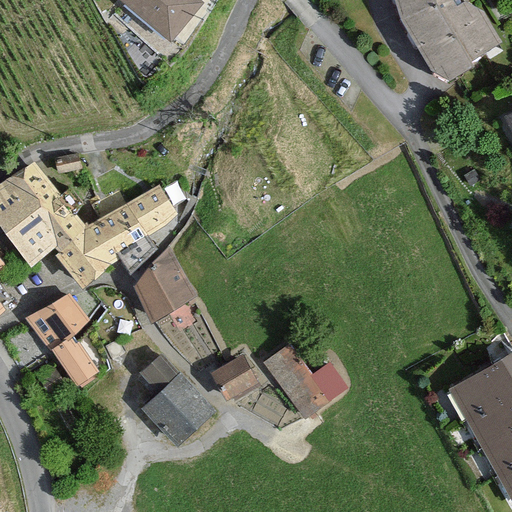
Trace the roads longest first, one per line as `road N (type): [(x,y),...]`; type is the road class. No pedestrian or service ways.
road 1 (residential): [(0,174),(38,152),(125,134),(192,96),(250,0)]
road 2 (residential): [(0,387),(33,461),(42,511)]
